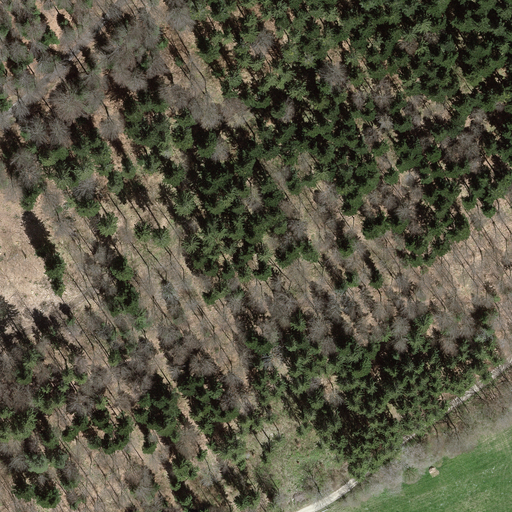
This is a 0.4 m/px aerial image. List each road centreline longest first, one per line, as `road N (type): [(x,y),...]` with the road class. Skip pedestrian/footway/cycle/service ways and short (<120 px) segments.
road 1 (track): [(308,511),(346,488),(402,430),(511,359)]
road 2 (track): [(126,0),(0,117)]
